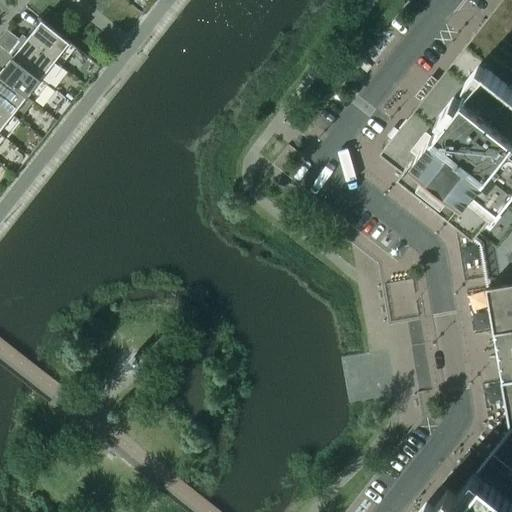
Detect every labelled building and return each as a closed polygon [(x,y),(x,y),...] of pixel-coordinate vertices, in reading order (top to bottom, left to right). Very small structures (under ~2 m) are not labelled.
[(456,496),(448,490),(430,511),(511,511),(511,0),(501,0),(423,100),(380,154),(403,172),(398,178),(480,243),(486,283),(499,360),(511,425),(476,470),(459,491),(456,496)] [(70,42),(42,20),(27,39),(55,61),(70,42)] [(55,61),(27,39),(13,57),(46,83),(60,65),(55,61)] [(46,83),(13,57),(0,72),(0,75),(27,97),(31,101),(46,83)] [(27,97),(0,75),(0,104),(13,115),(27,97)] [(0,131),(13,115),(0,104),(0,131)]
